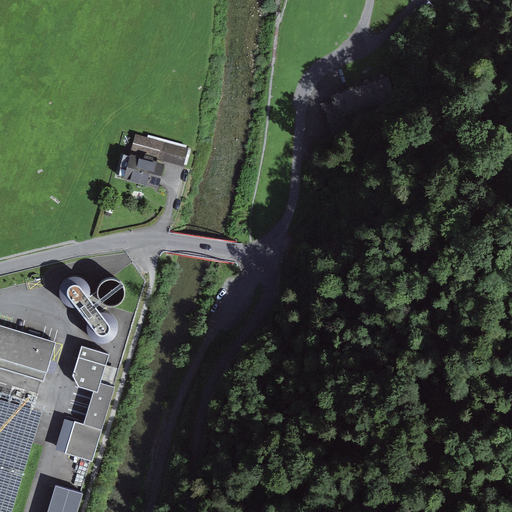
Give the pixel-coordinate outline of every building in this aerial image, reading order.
[(389,79),(331,99),(332,103),(321,106),(332,135),(353,128),(349,117),(397,101),(389,79)] [(158,187),(165,162),(186,166),(191,149),(135,133),(122,177),(158,187)] [(296,248),(288,247),(286,262),(293,263),(296,248)] [(77,305),(81,303),(85,301),(87,297),(88,293),(88,289),(87,285),(84,282),(81,279),(77,278),(72,278),(68,280),(65,283),(62,287),(61,291),(62,296),(64,300),(68,303),(72,305),(77,305)] [(113,305),(118,304),(121,301),(124,298),(125,294),(125,290),(124,286),(121,282),(117,280),(113,279),(109,279),(105,280),(101,283),(99,287),(98,292),(99,296),(101,300),(105,303),(109,305),(113,305)] [(105,341),(109,339),(113,337),(115,333),(116,329),(116,325),(115,321),(112,318),(109,315),(105,314),(100,314),(96,316),(92,319),(90,323),(89,327),(90,332),(92,336),(96,339),(100,341),(105,341)] [(56,342),(0,325),(0,368),(44,381),(56,342)] [(110,354),(81,345),(72,375),(78,387),(93,391),(83,423),(74,421),(64,453),(91,461),(93,462),(116,387),(115,387),(101,382),(110,354)] [(82,493),(56,485),(47,511),(77,511),(83,493),(82,493)]
